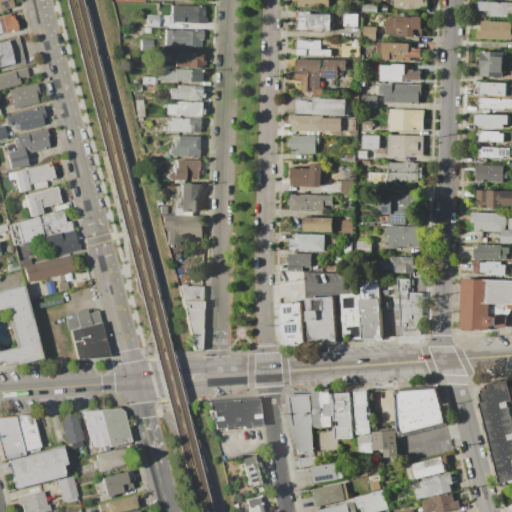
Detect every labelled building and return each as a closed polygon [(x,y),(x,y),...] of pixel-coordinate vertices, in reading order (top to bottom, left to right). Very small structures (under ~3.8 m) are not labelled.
[(0,0),(11,0),(13,6),(5,8),(5,10),(0,11),(0,0)] [(312,0),(330,0),(330,8),(312,7),(312,0)] [(427,0),(427,9),(394,8),(394,0),(427,0)] [(490,11),(478,11),(478,1),(511,2),(511,16),(490,16),(490,11)] [(169,22),(170,5),(204,6),(203,17),(206,17),(206,24),(169,22)] [(323,31),(323,33),(313,32),(313,30),(296,30),(296,13),(332,15),(332,21),(334,21),(334,31),(323,31)] [(360,14),(359,28),(343,27),(344,13),(360,14)] [(9,31),(0,33),(0,16),(9,14),(10,16),(12,15),(14,20),(15,19),(18,29),(16,29),(17,30),(10,32),(9,31)] [(159,16),(158,28),(151,28),(145,27),(145,15),(159,16)] [(393,37),(394,17),(414,17),(414,16),(421,16),(421,17),(423,17),(423,38),(393,37)] [(481,21),(511,22),(511,35),(511,41),(476,39),(477,31),(481,31),(481,21)] [(362,37),(375,38),(375,27),(363,27),(362,37)] [(164,30),(203,31),(202,40),(201,40),(201,47),(189,47),(189,46),(175,45),(175,47),(164,46),(164,45),(163,45),(164,30)] [(0,41),(17,37),(24,65),(0,70),(0,41)] [(140,39),(153,40),(152,50),(139,50),(140,39)] [(295,41),(297,42),(297,39),(331,40),(331,45),(321,45),(321,49),(331,50),(331,57),(297,55),(297,54),(294,54),(294,49),(297,49),(297,47),(294,47),(295,41)] [(422,47),(421,58),(412,58),(409,62),(405,59),(405,61),(380,60),(380,52),(378,52),(378,42),(411,43),(411,47),(422,47)] [(504,52),(502,78),(481,77),(482,51),(504,52)] [(164,53),(176,54),(176,56),(178,56),(178,53),(202,54),(202,58),(205,59),(205,65),(202,65),(202,69),(173,67),(174,62),(163,61),(164,53)] [(339,71),(338,78),(321,77),(320,89),(323,89),(323,97),(302,96),(302,81),(293,81),(294,71),(296,71),(297,59),(324,60),(324,59),(345,60),(345,61),(348,61),(348,70),(345,70),(345,72),(339,71)] [(379,65),(393,65),(393,64),(406,64),(406,66),(408,66),(408,69),(420,70),(420,81),(407,81),(407,82),(378,81),(379,65)] [(0,73),(26,67),(28,76),(18,78),(20,84),(0,88),(0,73)] [(200,78),(200,82),(156,81),(157,70),(173,71),(173,72),(174,72),(174,69),(200,70),(200,72),(202,72),(201,78),(200,78)] [(141,84),(141,76),(154,77),(154,78),(156,78),(155,85),(141,84)] [(508,83),(507,96),(475,95),(476,82),(508,83)] [(36,96),(38,103),(13,110),(8,90),(36,83),(39,95),(36,96)] [(385,95),(381,95),(381,83),(422,85),(422,97),(419,97),(419,104),(384,103),(385,95)] [(177,85),(204,87),(204,90),(205,90),(204,98),(201,98),(200,101),(168,99),(168,96),(167,96),(168,89),(169,89),(169,88),(177,88),(177,85)] [(361,94),(378,95),(377,108),(361,107),(361,94)] [(295,114),(296,99),(309,100),(309,101),(314,102),(314,98),(346,99),(346,105),(349,106),(349,116),(295,114)] [(484,107),(481,107),(481,98),(501,99),(501,101),(502,101),(502,99),(511,99),(511,108),(505,108),(505,110),(484,109),(484,107)] [(142,100),(144,117),(136,118),(132,100),(142,100)] [(183,116),(164,115),(165,104),(175,104),(175,101),(188,102),(188,103),(190,103),(190,102),(201,102),(201,108),(204,108),(204,115),(201,115),(201,117),(183,116)] [(18,131),(16,124),(14,124),(14,122),(6,124),(4,116),(42,105),(46,118),(42,119),(44,124),(18,131)] [(403,132),(389,132),(390,109),(425,110),(424,131),(403,130),(403,132)] [(502,117),(502,115),(510,115),(509,124),(504,124),(504,126),(476,125),(477,114),(500,115),(500,117),(502,117)] [(323,132),(292,131),(292,123),(289,123),(289,115),(323,116),(323,132)] [(164,132),(163,132),(162,132),(161,131),(160,130),(160,129),(160,128),(161,127),(162,126),(163,126),(164,126),(164,122),(166,122),(166,120),(170,121),(170,118),(186,118),(186,117),(199,118),(199,123),(200,124),(201,125),(201,126),(201,127),(200,128),(199,129),(198,129),(198,133),(164,132)] [(372,121),(372,129),(360,129),(360,121),(372,121)] [(331,127),(350,128),(349,136),(331,136),(331,127)] [(46,129),(49,139),(47,140),(49,148),(24,154),(27,165),(9,170),(5,153),(15,150),(12,140),(15,139),(14,137),(46,129)] [(480,142),(480,140),(478,139),(478,135),(476,135),(476,130),(481,130),(481,131),(499,132),(499,133),(504,133),(503,143),(480,142)] [(320,136),(320,146),(317,146),(317,153),(292,152),(292,147),(289,147),(289,138),(292,138),(293,135),(320,136)] [(362,135),(380,136),(379,150),(361,149),(362,135)] [(389,135),(424,136),(423,156),(401,155),(401,158),(388,157),(389,135)] [(170,155),(169,155),(168,154),(168,153),(168,152),(168,151),(169,151),(169,150),(170,150),(171,150),(171,148),(173,148),(174,140),(176,140),(176,136),(199,137),(198,157),(171,156),(171,155),(170,155)] [(482,150),(482,147),(510,148),(510,158),(503,158),(503,159),(479,158),(480,149),(482,150)] [(341,154),(356,154),(355,163),(341,163),(341,154)] [(168,180),(167,180),(166,179),(165,178),(165,177),(165,176),(165,175),(166,174),(167,173),(168,173),(168,172),(172,172),(172,164),(175,164),(175,160),(198,161),(197,179),(183,179),(183,180),(182,180),(182,183),(173,183),(174,181),(168,181),(168,180)] [(419,167),(422,167),(422,179),(419,179),(418,182),(389,181),(390,162),(419,163),(419,167)] [(32,184),(33,189),(19,193),(13,172),(51,163),(55,178),(32,184)] [(310,168),(310,163),(322,164),(321,186),(291,186),(291,168),(310,168)] [(504,166),(504,172),(508,172),(508,180),(503,180),(503,183),(477,182),(477,174),(475,174),(476,165),(504,166)] [(369,172),(387,173),(386,187),(368,186),(369,172)] [(341,181),(355,181),(354,196),(340,195),(341,181)] [(180,183),(198,184),(197,198),(198,198),(198,212),(197,211),(196,212),(194,212),(178,212),(179,208),(180,183)] [(25,195),(56,187),(61,202),(40,208),(42,214),(31,217),(25,195)] [(477,198),(477,190),(511,190),(511,206),(505,206),(505,209),(486,208),(486,205),(482,205),(482,207),(475,206),(475,198),(477,198)] [(290,194),(333,196),(333,206),(324,205),(324,211),(315,210),(315,212),(289,211),(290,194)] [(402,194),(420,195),(419,213),(407,213),(406,225),(389,224),(390,214),(379,214),(380,194),(402,195),(402,194)] [(167,206),(166,214),(159,214),(160,205),(167,206)] [(354,207),(353,215),(342,214),(343,207),(354,207)] [(174,208),(179,208),(178,212),(194,212),(193,216),(174,216),(174,208)] [(45,250),(42,239),(22,244),(22,246),(14,248),(8,225),(62,211),(65,222),(72,221),(77,241),(79,241),(81,250),(44,259),(41,251),(45,250)] [(474,224),(471,223),(472,212),(506,214),(506,216),(508,216),(507,226),(506,226),(505,229),(502,229),(501,232),(474,231),(474,224)] [(204,217),(203,241),(166,240),(167,227),(162,227),(162,215),(174,216),(193,216),(204,217)] [(305,216),(334,218),(334,233),(302,231),(303,218),(305,218),(305,216)] [(511,243),(501,243),(501,232),(502,229),(505,229),(509,229),(509,216),(511,216),(511,243)] [(341,220),(354,220),(353,235),(341,234),(341,220)] [(0,225),(6,224),(8,231),(0,232),(0,225)] [(420,247),(399,246),(399,249),(388,249),(389,236),(387,236),(387,226),(420,227),(420,247)] [(290,248),(289,248),(289,243),(290,243),(290,239),(295,239),(295,234),(326,235),(325,252),(290,251),(290,248)] [(357,241),(373,242),(372,257),(356,256),(357,241)] [(352,242),(352,254),(344,254),(344,242),(352,242)] [(510,246),(509,254),(507,254),(507,261),(501,260),(474,259),(475,244),(503,245),(503,246),(510,246)] [(288,253),(311,253),(311,266),(303,266),(303,271),(288,271),(288,253)] [(31,265),(70,255),(74,270),(64,273),(57,275),(26,283),(23,269),(20,269),(18,261),(29,258),(31,265)] [(414,263),(417,263),(417,269),(415,269),(415,274),(380,272),(381,261),(389,262),(389,257),(414,258),(414,263)] [(474,259),(501,260),(501,263),(506,264),(505,276),(486,276),(486,272),(473,272),(474,259)] [(66,282),(59,284),(57,275),(64,273),(66,282)] [(397,282),(396,278),(409,278),(408,292),(421,292),(420,335),(400,336),(397,282)] [(461,328),(463,278),(511,279),(511,308),(508,308),(508,303),(490,303),(490,313),(504,313),(504,326),(490,326),(490,329),(461,328)] [(52,281),(55,293),(47,295),(44,283),(52,281)] [(381,337),(381,338),(362,340),(359,293),(358,282),(377,281),(381,337)] [(66,282),(68,288),(61,290),(59,284),(66,282)] [(0,361),(0,289),(22,284),(41,358),(3,366),(2,361),(0,361)] [(200,350),(203,286),(177,285),(193,350),(200,350)] [(362,340),(343,341),(339,294),(359,293),(362,340)] [(337,341),(308,344),(304,299),(333,296),(337,341)] [(281,303),(302,302),(305,344),(290,345),(286,343),(284,340),(283,336),(282,332),(280,333),(278,308),(281,308),(281,303)] [(98,310),(88,313),(87,309),(75,312),(76,316),(66,318),(69,331),(101,323),(98,310)] [(76,360),(69,331),(101,323),(109,357),(76,360)] [(511,479),(500,482),(479,394),(483,393),(482,390),(488,388),(487,386),(508,381),(509,387),(511,398),(511,479)] [(396,389),(438,387),(448,424),(398,437),(396,389)] [(313,392),(315,427),(332,426),(332,416),(335,416),(334,393),(330,394),(330,391),(313,392)] [(358,453),(373,452),(373,450),(372,432),(369,391),(354,392),(358,453)] [(337,439),(353,438),(350,392),(334,393),(335,416),(337,439)] [(310,394),(286,394),(294,455),(312,452),(310,423),(312,423),(310,394)] [(257,399),(207,403),(214,428),(223,428),(223,430),(231,430),(231,427),(241,426),(241,429),(249,429),(249,426),(260,425),(257,399)] [(99,410),(119,409),(123,412),(130,442),(109,447),(108,443),(99,410)] [(83,412),(99,410),(108,443),(91,447),(83,412)] [(59,420),(63,419),(62,416),(72,414),(73,417),(76,416),(82,440),(80,441),(82,446),(69,449),(67,444),(66,444),(59,420)] [(23,453),(23,454),(2,460),(0,452),(0,416),(14,416),(23,453)] [(14,416),(32,416),(40,448),(23,453),(14,416)] [(372,432),(396,430),(398,456),(384,456),(384,450),(373,450),(372,432)] [(96,460),(95,455),(127,446),(131,463),(99,472),(98,468),(95,469),(93,461),(96,460)] [(13,488),(6,461),(61,447),(68,474),(13,488)] [(251,484),(247,485),(240,458),(256,454),(263,483),(252,486),(251,484)] [(314,456),(314,463),(297,467),(296,458),(314,456)] [(411,466),(411,465),(446,456),(448,463),(444,464),(446,472),(415,480),(415,478),(409,480),(406,468),(411,466)] [(337,463),(339,479),(315,483),(313,468),(337,463)] [(134,480),(130,481),(132,489),(105,496),(104,492),(98,493),(96,485),(102,484),(100,478),(131,470),(134,480)] [(414,490),(422,488),(420,481),(451,473),(454,484),(450,485),(452,492),(430,498),(424,499),(424,498),(417,499),(414,490)] [(76,497),(77,500),(66,503),(65,500),(63,500),(57,479),(72,475),(78,496),(76,497)] [(349,481),(351,491),(348,491),(350,499),(315,507),(310,490),(349,481)] [(46,491),(54,489),(56,494),(48,497),(46,491)] [(46,505),(49,504),(50,511),(46,511),(22,511),(21,507),(20,507),(17,497),(43,491),(46,505)] [(365,511),(364,508),(357,509),(354,498),(383,491),(388,510),(379,511),(365,511)] [(459,500),(461,508),(445,511),(424,511),(422,502),(430,500),(430,498),(452,492),(454,501),(459,500)] [(238,493),(240,500),(230,502),(228,496),(238,493)] [(88,497),(100,494),(102,502),(91,505),(88,497)] [(136,495),(137,499),(135,500),(137,508),(121,511),(99,511),(98,504),(136,495)] [(268,507),(269,511),(249,511),(249,510),(244,511),(242,504),(247,503),(246,500),(262,496),(266,508),(268,507)] [(347,505),(353,503),(355,511),(313,511),(347,503),(347,505)]
